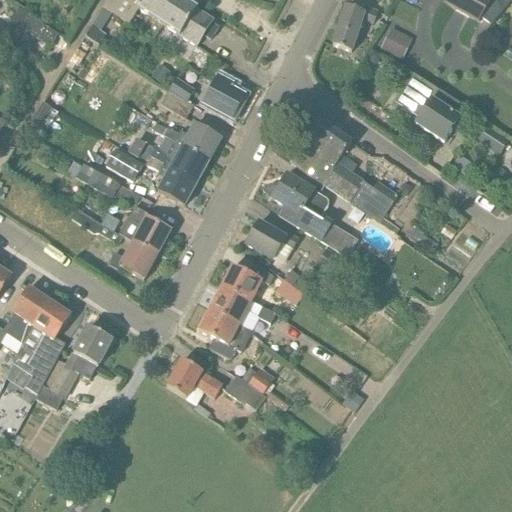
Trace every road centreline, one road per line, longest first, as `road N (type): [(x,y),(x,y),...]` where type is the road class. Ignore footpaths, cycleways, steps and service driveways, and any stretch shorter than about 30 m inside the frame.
road 1 (residential): [(0,227),(154,323),(170,320),(288,80)]
road 2 (unclassified): [(292,511),(501,233)]
road 3 (residential): [(501,233),(288,80)]
